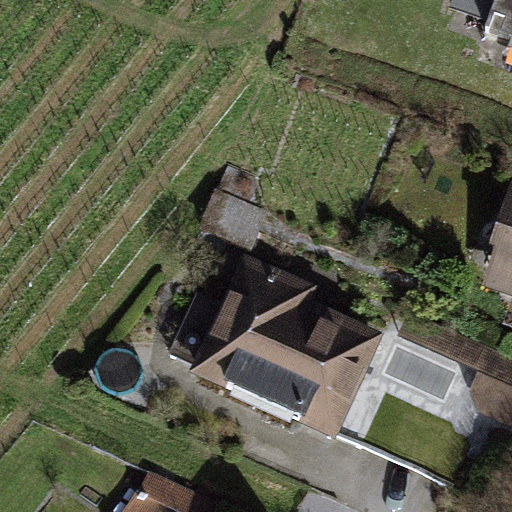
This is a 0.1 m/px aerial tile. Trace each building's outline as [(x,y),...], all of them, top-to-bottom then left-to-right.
[(511,0),(506,0),(497,30),(511,34),(511,0)] [(511,205),(484,286),(511,295),(511,205)] [(247,258),(197,380),(338,438),(383,329),(314,300),(319,288),(247,258)] [(511,358),(411,315),(402,339),(483,377),(476,395),(481,417),(511,427),(511,358)] [(221,511),(225,500),(148,473),(134,511),(221,511)]
